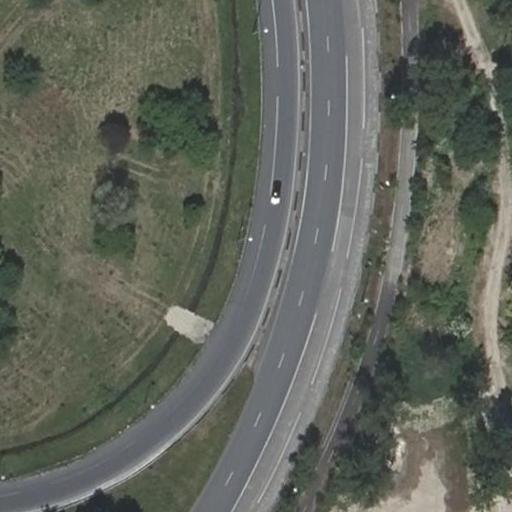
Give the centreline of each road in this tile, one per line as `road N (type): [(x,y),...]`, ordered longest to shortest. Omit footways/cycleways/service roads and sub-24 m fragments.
road 1 (trunk): [(284,0),(291,49),(284,188),(246,327),(214,383),(167,432),(109,471),(44,497),(0,503)]
road 2 (motorway): [(216,511),(257,427),(310,273),(333,118),(325,0)]
road 3 (track): [(454,0),(490,64),(506,117),(500,341),(511,403)]
